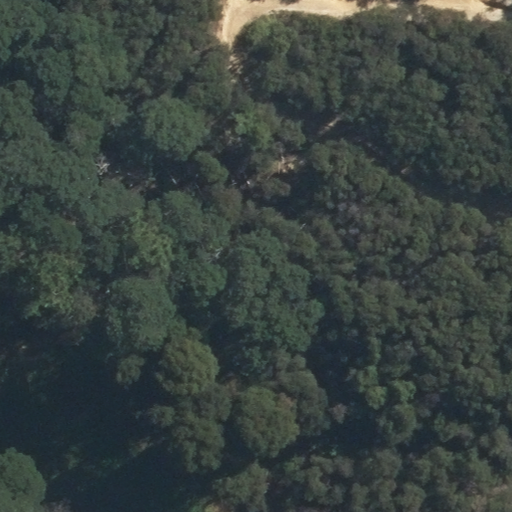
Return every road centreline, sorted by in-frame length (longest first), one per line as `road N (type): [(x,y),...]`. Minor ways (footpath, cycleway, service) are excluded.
road 1 (track): [(246,0),(259,72),(382,155),(511,206)]
road 2 (track): [(0,387),(123,511)]
